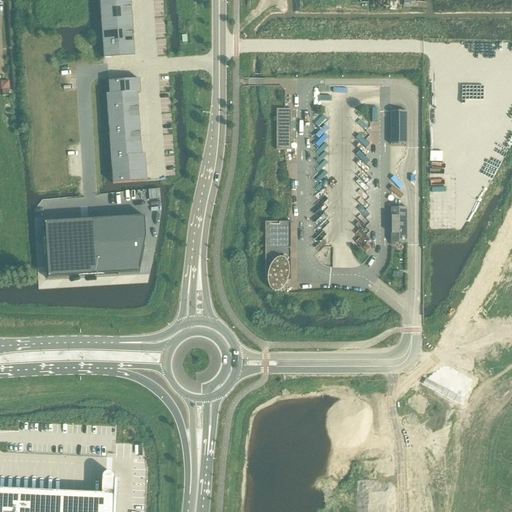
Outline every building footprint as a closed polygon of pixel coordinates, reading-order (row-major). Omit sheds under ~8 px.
[(131,5),(100,7),(101,20),(132,18),(131,5)] [(132,18),(101,20),(102,32),(133,30),(132,18)] [(133,30),(102,32),(103,45),(134,43),(133,30)] [(134,43),(103,45),(104,58),(106,58),(135,56),(134,43)] [(107,95),(106,95),(140,93),(139,80),(108,82),(109,94),(107,95)] [(140,93),(106,95),(107,107),(138,105),(137,94),(140,94),(140,93)] [(138,105),(107,107),(108,120),(139,118),(138,105)] [(291,110),(276,110),(276,150),(291,150),(291,110)] [(407,112),(390,112),(390,145),(407,145),(407,112)] [(139,118),(108,120),(108,123),(109,130),(109,132),(140,130),(139,118)] [(140,130),(109,132),(110,145),(141,143),(140,130)] [(141,143),(110,145),(110,151),(111,158),(145,155),(141,155),(141,143)] [(145,155),(111,158),(112,171),(146,168),(145,155)] [(146,168),(112,171),(112,182),(112,184),(146,182),(146,178),(146,168)] [(453,177),(431,177),(431,227),(453,227),(453,177)] [(159,189),(148,190),(149,201),(160,200),(159,189)] [(406,208),(390,208),(390,218),(391,218),(391,234),(390,234),(390,243),(406,243),(406,208)] [(144,248),(143,248),(145,236),(144,217),(96,220),(96,219),(93,219),(75,220),(73,220),(73,221),(44,223),(47,265),(46,265),(46,267),(47,280),(65,279),(68,279),(68,278),(118,275),(118,276),(120,275),(139,274),(144,250),(144,248)] [(287,281),(291,281),(291,222),(279,222),(279,225),(269,225),(269,223),(277,223),(277,222),(265,223),(265,281),(267,281),(268,286),(269,289),(272,291),(274,292),(277,292),(280,291),(282,289),(285,286),(287,281)] [(467,318),(467,321),(467,323),(467,325),(468,327),(468,329),(469,331),(470,332),(472,335),(474,336),(476,338),(477,339),(481,341),(480,341),(511,357),(511,233),(469,312),(468,314),(467,318)] [(426,380),(423,385),(440,394),(443,389),(426,380)] [(444,389),(441,395),(458,404),(461,398),(444,389)] [(511,511),(511,442),(455,412),(454,414),(444,409),(443,405),(442,405),(439,403),(436,403),(433,402),(430,403),(427,403),(424,404),(421,406),(419,408),(417,410),(415,413),(414,415),(416,416),(411,426),(404,433),(361,511),(511,511)] [(0,489),(0,511),(112,511),(114,479),(114,478),(114,477),(114,476),(113,476),(113,475),(112,475),(112,474),(111,474),(111,473),(110,473),(109,473),(108,473),(107,473),(106,473),(105,473),(104,474),(103,475),(102,476),(102,477),(102,478),(101,494),(0,489)]
